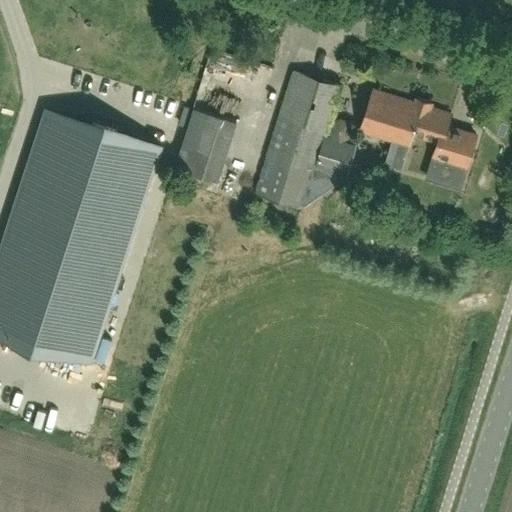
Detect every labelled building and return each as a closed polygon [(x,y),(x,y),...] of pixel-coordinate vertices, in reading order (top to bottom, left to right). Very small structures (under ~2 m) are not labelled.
[(314,167),(346,176),(355,146),(324,136),(340,83),(294,69),(257,192),(303,206),(314,167)] [(467,165),(476,133),(448,125),(451,113),(432,107),(433,103),(416,97),(415,102),(373,89),(360,131),(393,141),(386,165),(401,170),(412,134),(437,141),(433,155),(467,165)] [(219,180),(237,121),(193,107),(175,166),(219,180)] [(0,329),(92,359),(161,145),(46,108),(0,250),(0,329)] [(218,195),(242,202),(248,184),(223,177),(218,195)] [(220,197),(215,215),(231,220),(236,202),(220,197)]
